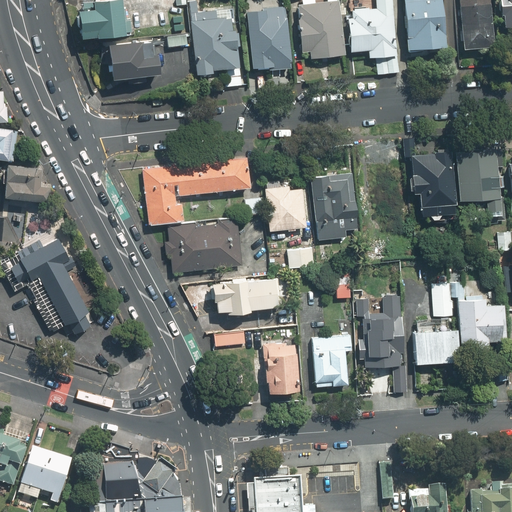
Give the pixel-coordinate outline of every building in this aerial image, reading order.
[(182,0),(159,0),(160,9),(167,9),(168,33),(184,32),(182,0)] [(196,0),(194,0),(186,0),(189,62),(190,62),(191,77),(207,76),(207,72),(233,71),(230,11),(197,12),(196,0)] [(340,56),(335,1),(332,1),(331,0),(323,0),(324,3),(312,4),(311,0),(298,0),(299,6),(294,6),(295,21),(292,21),(295,54),(304,53),(305,60),(340,56)] [(391,54),(389,0),(371,0),(372,11),(347,12),(347,20),(343,20),(344,54),(364,53),(364,61),(374,61),(374,76),(398,75),(397,53),(391,54)] [(435,0),(397,0),(400,40),(402,40),(402,53),(438,51),(435,0)] [(488,0),(455,0),(458,53),(491,51),(488,0)] [(511,28),(511,0),(495,0),(495,18),(498,18),(498,29),(511,28)] [(85,14),(68,15),(70,43),(118,41),(117,37),(129,37),(129,22),(123,22),(123,10),(113,11),(113,3),(84,4),(85,14)] [(259,11),(243,12),(246,71),(288,69),(285,22),(282,22),(281,8),(259,9),(259,11)] [(183,36),(163,39),(164,49),(184,47),(183,36)] [(148,43),(98,47),(100,82),(152,79),(151,58),(149,58),(148,43)] [(0,120),(12,120),(12,104),(6,104),(6,89),(0,88),(0,120)] [(22,128),(0,125),(0,157),(17,160),(22,128)] [(503,184),(505,184),(505,196),(511,195),(511,145),(510,146),(511,160),(507,160),(507,165),(503,165),(503,184)] [(495,203),(494,168),(500,168),(500,149),(451,150),(451,160),(452,204),(480,204),(481,223),(501,223),(501,203),(495,203)] [(448,156),(411,157),(406,157),(407,178),(403,178),(404,196),(413,196),(414,219),(449,218),(448,156)] [(247,159),(141,170),(147,227),(183,223),(181,207),(176,207),(175,199),(251,191),(247,159)] [(43,183),(45,165),(9,162),(6,195),(50,200),(52,184),(43,183)] [(362,195),(367,195),(368,217),(382,216),(383,239),(396,239),(395,226),(402,226),(399,166),(361,168),(362,195)] [(348,173),(305,177),(312,242),(342,239),(341,230),(354,229),(348,173)] [(260,197),(242,198),(243,217),(262,215),(263,232),(301,230),(299,190),(286,191),(286,188),(260,189),(260,197)] [(168,258),(169,275),(238,270),(234,222),(165,228),(167,244),(162,245),(163,258),(168,258)] [(68,253),(56,231),(7,258),(19,280),(35,271),(62,320),(87,306),(60,257),(68,253)] [(509,251),(509,231),(495,231),(495,252),(509,251)] [(311,249),(282,251),(284,269),(312,267),(311,249)] [(511,287),(511,263),(503,264),(505,288),(511,287)] [(346,279),(331,280),(332,298),(347,298),(346,279)] [(278,312),(275,281),(223,286),(227,320),(251,317),(250,314),(278,312)] [(451,317),(451,346),(467,346),(467,352),(478,352),(478,346),(495,346),(494,298),(462,298),(462,284),(430,284),(430,317),(451,317)] [(381,297),(382,312),(369,313),(368,297),(355,298),(356,317),(358,317),(359,341),(354,341),(354,360),(360,360),(360,369),(398,368),(395,296),(381,297)] [(449,332),(409,332),(408,366),(449,366),(449,332)] [(209,336),(209,346),(242,344),(242,334),(209,336)] [(348,352),(348,337),(309,338),(310,386),(342,386),(342,352),(348,352)] [(270,398),(300,395),(297,357),(296,357),(295,346),(264,348),(266,386),(269,386),(270,398)] [(403,393),(403,370),(391,369),(390,393),(403,393)] [(0,464),(2,465),(0,470),(0,480),(4,482),(16,485),(28,445),(21,443),(23,438),(0,430),(0,464)] [(172,449),(165,444),(159,453),(178,465),(186,452),(175,444),(172,449)] [(42,487),(54,491),(52,499),(60,501),(74,457),(35,445),(20,490),(39,496),(42,487)] [(85,466),(88,502),(180,498),(160,489),(144,477),(131,460),(117,461),(116,445),(92,446),(94,465),(85,466)] [(396,496),(394,460),(381,461),(383,497),(396,496)] [(299,511),(297,476),(251,479),(253,511),(299,511)] [(451,511),(449,481),(431,482),(431,486),(412,487),(414,511),(451,511)] [(491,492),(464,492),(464,511),(511,511),(511,491),(499,492),(498,485),(491,485),(491,492)] [(180,511),(180,498),(88,502),(88,511),(180,511)]
